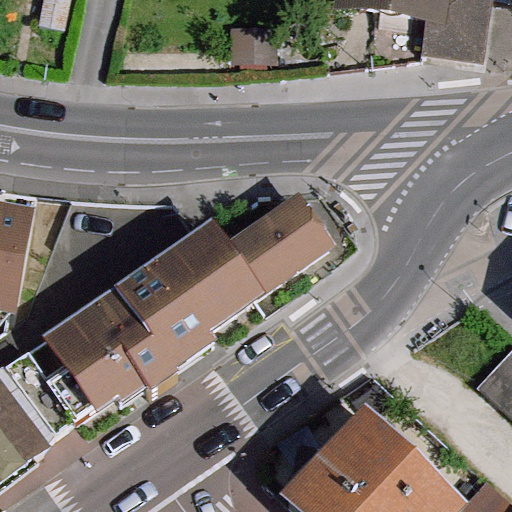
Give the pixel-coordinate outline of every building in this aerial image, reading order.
[(344,0),(343,8),(429,18),(438,19),(440,0),(344,0)] [(485,0),(440,0),(438,19),(429,18),(425,50),(479,56),(485,0)] [(226,262),(256,305),(329,254),(299,211),(276,228),(226,262)] [(276,228),(267,214),(216,249),(226,262),(276,228)] [(0,221),(0,311),(12,314),(28,226),(0,221)] [(209,238),(124,298),(170,364),(256,305),(226,262),(216,249),(209,238)] [(31,352),(7,369),(58,442),(170,364),(124,298),(56,344),(74,370),(54,384),(31,352)] [(511,419),(511,355),(480,390),(511,419)] [(0,490),(43,459),(0,399),(0,490)] [(458,511),(371,429),(293,510),(294,511),(458,511)] [(511,511),(511,509),(490,490),(469,511),(511,511)]
